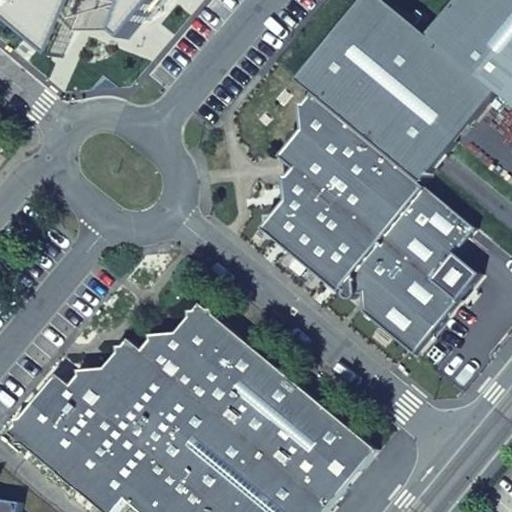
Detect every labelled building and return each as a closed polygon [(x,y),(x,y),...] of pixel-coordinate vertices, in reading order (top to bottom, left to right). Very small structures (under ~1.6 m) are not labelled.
[(185,0),(35,0),(24,13),(83,54),(97,23),(139,6),(148,9),(142,30),(155,39),(185,0)] [(317,94),(424,183),(501,90),(433,39),(386,0),(367,0),(301,81),(317,94)] [(501,90),(511,99),(511,0),(464,0),(433,39),(501,90)] [(424,183),(317,94),(308,104),(309,108),(310,108),(310,111),(309,111),(310,127),(305,133),(302,131),(299,131),(297,131),(293,135),(292,140),(292,142),(294,145),(289,151),(292,154),(292,157),(288,164),(289,175),(292,177),(290,178),(293,201),(290,202),(290,201),(271,224),(272,225),(273,228),(274,228),(272,233),(280,239),(279,240),(343,293),(346,289),(348,290),(348,295),(348,297),(351,299),(353,300),(356,299),(359,297),(360,296),(360,295),(360,293),(365,293),(367,312),(418,355),(485,275),(460,254),(480,230),(424,183)] [(332,511),(383,451),(210,306),(203,312),(195,312),(195,318),(183,334),(158,334),(158,339),(150,351),(135,341),(131,349),(124,348),(125,355),(114,369),(85,370),(85,375),(77,386),(64,375),(28,420),(21,420),(22,426),(16,435),(109,511),(123,511),(135,499),(150,511),(332,511)] [(0,511),(26,511),(27,506),(0,502),(0,511)]
